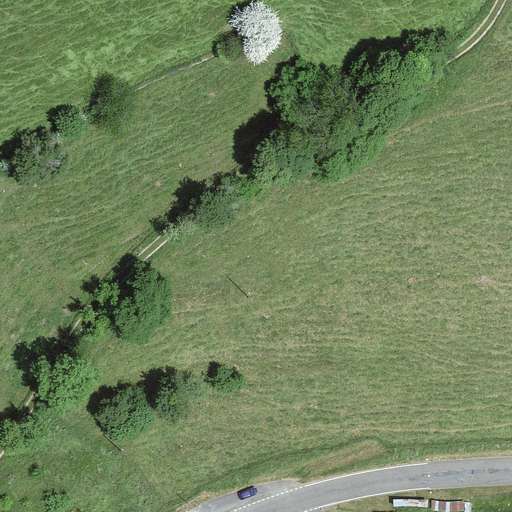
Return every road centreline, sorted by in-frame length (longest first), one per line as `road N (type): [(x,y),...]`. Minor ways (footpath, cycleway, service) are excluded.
road 1 (track): [(0,447),(89,313),(140,257),(319,119),(457,49),(497,0)]
road 2 (tertiary): [(265,511),(350,487),(511,471)]
